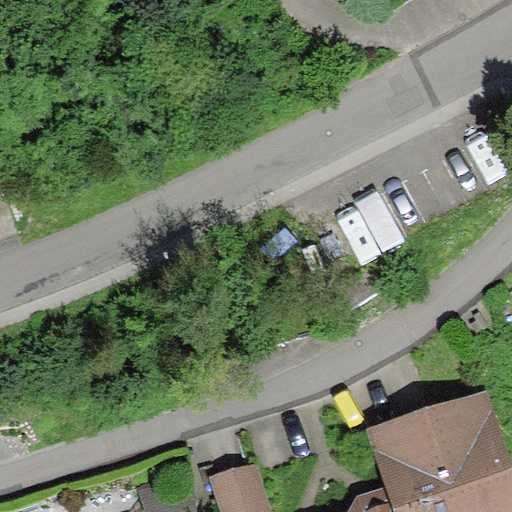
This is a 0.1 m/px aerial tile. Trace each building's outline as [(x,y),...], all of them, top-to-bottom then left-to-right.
[(305,305),(295,264),(177,295),(188,336),(305,305)] [(369,424),(392,494),(397,511),(511,511),(511,491),(478,389),(369,424)] [(243,452),(205,465),(221,511),(239,511),(261,504),(243,452)] [(192,511),(181,472),(130,487),(136,511),(192,511)] [(397,511),(392,494),(375,499),(371,487),(349,494),(353,505),(330,511),(397,511)]
